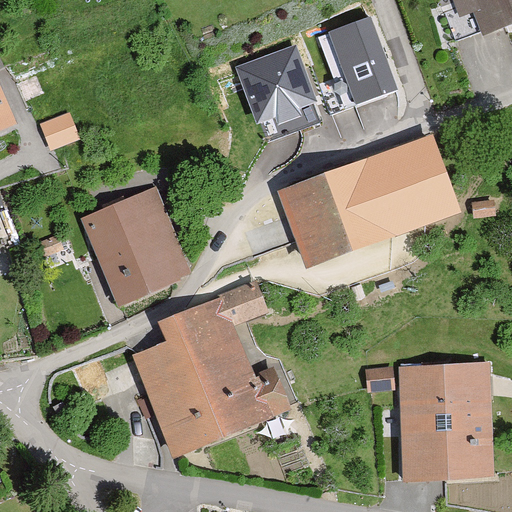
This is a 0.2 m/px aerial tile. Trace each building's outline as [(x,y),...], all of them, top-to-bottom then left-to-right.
[(511,0),(467,0),(482,41),(511,30),(511,0)] [(0,101),(0,140),(14,135),(0,101)] [(70,115),(40,127),(50,154),(81,142),(70,115)] [(372,165),(279,196),(306,277),(399,246),(372,165)] [(156,192),(84,222),(119,305),(180,279),(179,277),(190,273),(156,192)] [(495,203),(472,204),(473,222),(496,220),(495,203)] [(167,342),(134,356),(175,460),(267,424),(265,419),(285,411),(268,367),(247,374),(230,330),(269,314),(256,281),(219,296),(221,299),(160,324),(167,342)] [(489,367),(400,372),(407,485),(496,480),(489,367)] [(394,369),(366,371),(369,395),(396,392),(394,369)]
